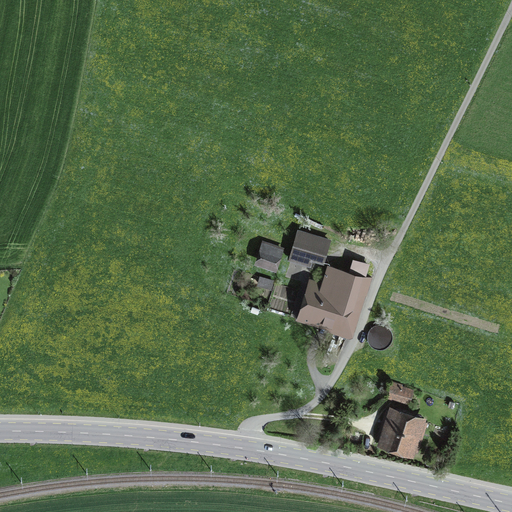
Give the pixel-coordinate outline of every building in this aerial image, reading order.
[(299,232),(291,256),(308,262),(310,255),(318,258),(320,252),(324,253),(328,241),(299,232)] [(266,244),(261,260),(275,265),(283,244),(267,238),(265,243),(266,244)] [(309,284),(299,314),(349,329),(361,293),(366,295),(371,280),(364,278),(368,264),(354,260),(350,273),(329,267),(322,288),(309,284)] [(260,277),(258,283),(270,287),(272,280),(260,277)] [(392,382),(388,396),(407,402),(411,390),(401,387),(401,385),(392,382)] [(394,411),(384,441),(416,452),(426,422),(401,414),(402,410),(399,409),(397,412),(394,411)]
